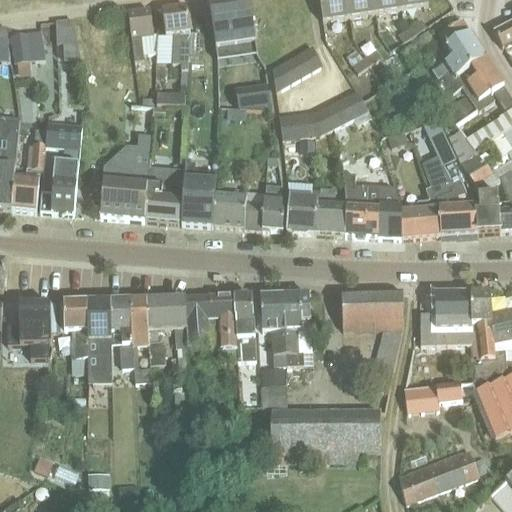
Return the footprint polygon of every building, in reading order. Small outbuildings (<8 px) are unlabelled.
[(248,0),(246,0),(209,6),(215,51),(255,45),(248,0)] [(350,21),(346,0),(318,0),(323,25),(350,21)] [(372,0),(346,0),(350,21),(376,17),(372,0)] [(399,0),(372,0),(376,17),(401,13),(399,0)] [(426,0),(399,0),(401,13),(428,9),(426,0)] [(187,9),(163,12),(167,40),(173,41),(172,68),(183,69),(183,76),(189,76),(191,38),(187,9)] [(143,56),(147,55),(147,57),(157,57),(158,39),(154,39),(151,14),(129,17),(133,54),(135,66),(144,64),(143,56)] [(73,23),(56,25),(57,47),(76,47),(73,23)] [(456,82),(487,63),(462,24),(438,39),(453,62),(448,66),(433,75),(441,88),(444,87),(452,99),(462,92),(456,82)] [(423,25),(411,33),(416,40),(428,32),(423,25)] [(511,27),(494,37),(502,52),(511,46),(511,27)] [(416,40),(411,33),(399,40),(404,47),(416,40)] [(41,36),(11,41),(15,66),(16,69),(17,69),(29,67),(45,64),(45,61),(41,36)] [(303,58),(314,77),(324,71),(313,52),(303,58)] [(8,55),(0,54),(0,64),(9,66),(8,55)] [(357,55),(347,61),(358,78),(370,70),(370,69),(365,62),(363,64),(357,55)] [(377,55),(365,62),(370,69),(370,70),(382,63),(377,55)] [(314,77),(303,58),(293,64),(304,82),(314,77)] [(504,91),(487,63),(456,82),(462,92),(473,109),(474,108),(479,117),(494,107),(490,99),(493,97),(504,91)] [(293,64),(283,70),(294,88),(304,82),(293,64)] [(294,88),(283,70),(274,76),(276,99),(294,88)] [(268,89),(237,93),(240,115),(272,110),(268,89)] [(511,103),(504,91),(493,97),(506,118),(511,115),(511,113),(511,103)] [(155,97),(155,111),(187,113),(188,99),(155,97)] [(348,103),(358,123),(370,117),(358,97),(348,103)] [(131,111),(124,111),(123,129),(140,130),(142,101),(132,100),(131,111)] [(446,116),(455,130),(476,115),(467,101),(446,116)] [(142,111),(154,112),(154,104),(143,103),(142,111)] [(348,103),(337,108),(348,128),(358,123),(348,103)] [(337,108),(327,113),(338,133),(348,128),(337,108)] [(164,123),(165,114),(155,113),(155,122),(164,123)] [(327,113),(317,118),(326,139),(338,133),(327,113)] [(506,118),(503,120),(499,122),(467,142),(474,154),(491,144),(510,132),(511,131),(511,113),(511,115),(506,118)] [(247,115),(227,114),(227,123),(247,124),(247,115)] [(317,118),(304,120),(307,142),(326,139),(317,118)] [(304,120),(292,122),(294,144),(307,142),(304,120)] [(0,214),(12,215),(15,181),(20,124),(0,122),(0,214)] [(294,144),(292,122),(279,123),(282,145),(294,144)] [(436,125),(422,130),(437,161),(422,168),(425,176),(435,203),(436,203),(439,214),(441,241),(477,239),(475,211),(468,192),(455,165),(456,165),(445,143),(436,125)] [(42,198),(40,218),(74,221),(82,132),(48,129),(47,136),(46,153),(65,154),(63,169),(56,168),(54,188),(55,188),(54,200),(42,198)] [(511,131),(510,132),(491,144),(504,164),(510,161),(511,163),(511,166),(491,179),(496,186),(498,185),(511,176),(511,131)] [(338,146),(344,146),(349,141),(348,134),(337,135),(338,146)] [(15,181),(12,215),(35,217),(39,184),(38,184),(38,179),(43,180),(46,153),(47,136),(37,135),(35,149),(33,174),(28,174),(28,182),(15,181)] [(486,170),(474,154),(459,135),(445,143),(456,165),(459,171),(461,169),(466,176),(474,189),(478,201),(478,210),(475,211),(477,239),(500,237),(499,221),(497,208),(496,202),(490,202),(487,194),(498,190),(496,186),(491,179),(486,170)] [(404,138),(388,144),(392,153),(408,148),(404,138)] [(106,170),(101,223),(144,226),(147,191),(148,191),(149,175),(149,174),(152,141),(138,139),(137,151),(127,150),(106,170)] [(325,143),(316,143),(316,152),(325,152),(325,143)] [(315,145),(301,144),(301,158),(315,158),(315,145)] [(212,232),(217,178),(195,177),(195,174),(191,168),(186,168),(181,229),(212,232)] [(144,226),(178,229),(182,176),(149,174),(149,175),(148,191),(147,191),(144,226)] [(435,203),(425,176),(424,177),(431,192),(426,194),(429,205),(426,206),(420,207),(420,206),(417,208),(416,211),(416,214),(400,216),(401,243),(441,241),(439,214),(436,203),(435,203)] [(511,176),(498,185),(500,188),(511,210),(511,176)] [(352,178),(343,177),(346,201),(346,206),(345,212),(344,241),(378,243),(401,243),(400,216),(401,212),(395,191),(389,191),(369,190),(355,189),(356,178),(352,178)] [(290,203),(287,237),(314,240),(317,206),(319,206),(320,196),(312,195),(313,189),(289,187),(290,203)] [(511,210),(500,188),(498,190),(487,194),(490,202),(500,198),(504,207),(497,208),(499,221),(500,237),(511,236),(511,210)] [(265,198),(262,236),(283,237),(285,211),(284,192),(277,191),(266,190),(265,198)] [(320,193),(320,196),(319,206),(317,206),(314,240),(344,241),(345,212),(334,211),(335,194),(320,193)] [(213,232),(238,234),(262,236),(265,198),(249,197),(249,201),(216,198),(213,232)] [(389,399),(394,373),(402,335),(404,335),(403,297),(342,299),(343,337),(385,335),(369,395),(389,399)] [(436,319),(420,319),(420,334),(421,352),(473,350),(472,332),(471,298),(435,299),(436,319)] [(491,298),(471,298),(472,332),(473,350),(474,385),(476,397),(511,381),(511,316),(491,321),(491,298)] [(311,299),(283,300),(286,372),(304,371),(303,359),(299,359),(298,336),(302,336),(302,327),(312,327),(311,299)] [(286,372),(283,300),(261,301),(263,337),(272,337),(273,372),(286,372)] [(252,301),(234,302),(235,324),(236,323),(238,367),(256,366),(255,361),(255,355),(254,324),(253,324),(252,301)] [(235,324),(234,302),(185,303),(187,334),(188,353),(204,353),(204,367),(217,366),(217,352),(210,352),(209,326),(219,325),(221,356),(221,367),(238,367),(236,323),(235,324)] [(187,334),(185,303),(147,305),(149,351),(150,363),(150,372),(165,371),(164,348),(158,348),(158,335),(175,334),(176,354),(178,354),(178,371),(189,371),(188,353),(187,334)] [(131,305),(111,306),(111,338),(112,351),(123,350),(123,354),(121,354),(123,374),(135,373),(134,363),(132,340),(131,305)] [(147,305),(131,305),(132,340),(134,363),(135,373),(135,388),(151,387),(150,372),(150,363),(149,351),(147,305)] [(111,306),(87,307),(88,345),(88,363),(89,379),(93,379),(94,390),(112,390),(112,351),(111,338),(111,306)] [(88,345),(87,307),(50,308),(51,336),(73,336),(73,348),(76,348),(76,354),(72,354),(72,364),(88,363),(88,345)] [(13,330),(7,331),(7,340),(7,350),(20,350),(21,350),(30,350),(30,357),(31,364),(39,364),(50,364),(49,349),(51,349),(51,336),(50,308),(37,308),(19,309),(19,323),(19,330),(13,330)] [(262,393),(287,392),(287,374),(261,374),(262,393)] [(511,381),(476,397),(490,431),(511,417),(511,381)] [(460,388),(435,392),(405,395),(408,420),(440,415),(440,408),(462,405),(460,388)] [(262,419),(258,419),(258,460),(267,460),(267,471),(267,478),(287,478),(287,470),(359,470),(359,460),(382,459),(381,417),(304,418),(288,418),(287,392),(262,393),(260,393),(262,419)] [(403,481),(399,483),(407,511),(480,484),(469,456),(462,459),(461,457),(431,469),(403,481)] [(39,461),(34,474),(47,480),(52,467),(39,461)] [(110,479),(89,479),(89,494),(110,494),(110,479)] [(34,500),(40,488),(29,483),(23,494),(34,500)] [(511,511),(511,491),(507,486),(491,501),(500,511),(511,511)] [(140,504),(139,492),(119,493),(120,505),(140,504)]
